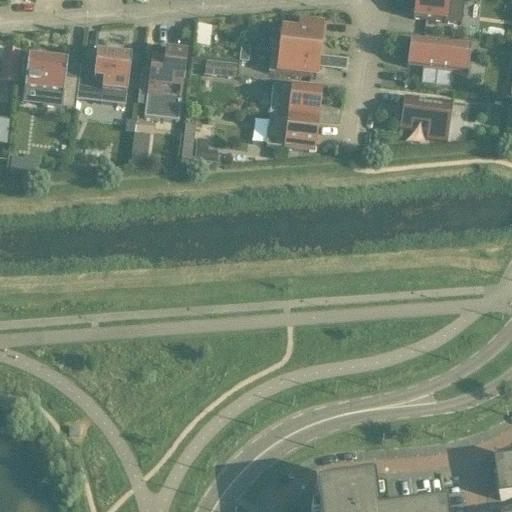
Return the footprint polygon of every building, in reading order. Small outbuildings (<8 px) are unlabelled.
[(461,26),(463,0),(413,0),(412,21),(461,26)] [(278,53),(319,58),(323,23),(298,20),(296,32),(280,31),(278,52),(278,53)] [(209,47),(211,27),(198,26),(196,46),(209,47)] [(100,48),(141,47),(141,29),(99,30),(100,48)] [(409,42),(406,69),(466,77),(469,49),(409,42)] [(249,50),(240,49),(238,64),(247,65),(249,50)] [(316,81),(319,58),(278,53),(278,52),(270,51),(268,75),(316,81)] [(143,120),(178,124),(186,56),(164,53),(163,63),(150,61),(143,120)] [(124,109),(130,59),(95,55),(91,93),(100,94),(99,105),(124,109)] [(3,58),(1,82),(15,84),(18,60),(3,58)] [(64,85),(67,63),(66,63),(65,64),(52,62),(41,61),(28,59),(27,58),(23,92),(24,92),(25,91),(42,93),(41,108),(74,112),(77,87),(64,85)] [(205,77),(219,79),(221,66),(207,64),(205,77)] [(273,119),(317,124),(321,94),(276,88),(273,119)] [(403,99),(399,132),(410,134),(411,126),(426,128),(424,141),(446,144),(451,105),(424,101),(424,105),(418,104),(418,101),(403,99)] [(253,122),(251,146),(269,148),(269,150),(314,155),(317,124),(273,119),(272,124),(253,122)] [(0,121),(0,134),(8,135),(9,123),(0,121)] [(190,162),(194,129),(184,128),(180,161),(190,162)] [(145,172),(149,140),(133,138),(129,173),(145,172)] [(12,159),(11,175),(38,176),(38,160),(12,159)] [(511,462),(495,465),(500,502),(511,500),(511,462)] [(372,511),(370,489),(312,496),(314,511),(372,511)]
